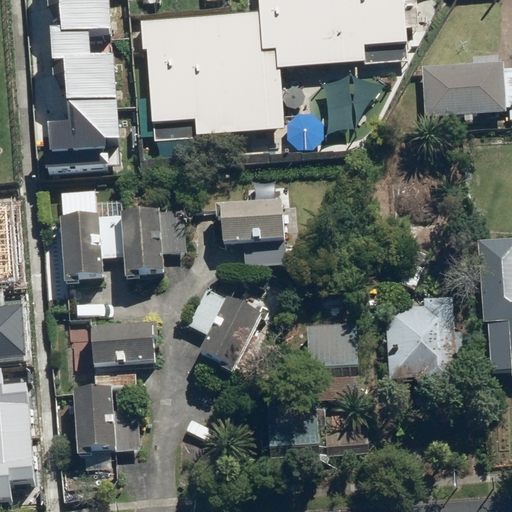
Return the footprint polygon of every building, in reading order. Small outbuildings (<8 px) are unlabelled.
[(55,0),(56,39),(107,37),(106,0),(55,0)] [(388,0),(240,0),(242,33),(126,39),(133,164),(269,156),(265,78),(393,71),(388,0)] [(89,38),(51,39),(52,66),(66,65),(67,107),(115,106),(113,62),(89,63),(89,38)] [(507,65),(425,71),(428,122),(510,116),(510,112),(511,111),(511,71),(507,72),(507,65)] [(322,107),(321,111),(321,114),(322,118),(323,121),(325,124),(327,127),(330,129),(333,131),(336,132),(340,132),(343,132),(347,132),(350,131),(353,129),(356,126),(358,124),(360,121),(361,117),(361,114),(361,111),(361,107),(359,104),(358,101),(355,98),(353,96),(350,94),(346,93),(343,92),(339,92),(336,93),(333,94),(330,96),(327,98),(325,101),(323,104),(322,107)] [(116,155),(115,106),(67,107),(68,129),(50,130),(51,176),(104,174),(104,156),(116,155)] [(225,224),(226,249),(289,244),(287,205),(220,209),(222,224),(225,224)] [(0,290),(0,291),(21,289),(16,207),(0,208),(0,290)] [(165,216),(125,219),(129,279),(169,276),(165,216)] [(104,219),(65,222),(70,284),(109,281),(104,219)] [(511,373),(511,242),(482,245),(491,375),(511,373)] [(0,290),(0,359),(27,358),(23,305),(1,306),(0,291),(0,290)] [(213,340),(205,357),(239,375),(267,320),(210,292),(191,329),(213,340)] [(427,310),(388,312),(394,387),(423,385),(424,394),(462,391),(456,300),(426,302),(427,310)] [(158,329),(95,333),(97,371),(160,367),(158,329)] [(361,330),(311,332),(313,373),(362,371),(361,330)] [(1,369),(0,368),(0,434),(29,433),(26,382),(2,384),(1,369)] [(117,392),(77,395),(82,457),(144,453),(141,413),(119,415),(117,392)] [(321,408),(272,412),(275,455),(370,448),(369,434),(323,437),(321,408)] [(33,485),(30,438),(0,440),(0,505),(13,505),(12,487),(33,485)]
